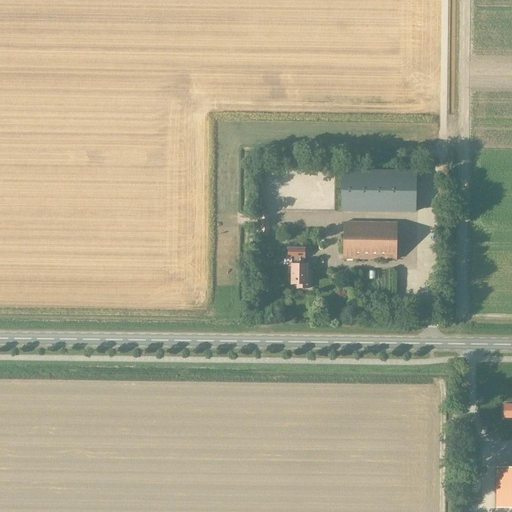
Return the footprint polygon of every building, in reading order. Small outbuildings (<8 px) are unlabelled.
[(342,211),(415,212),(416,172),(343,171),(342,211)] [(260,213),(260,236),(269,236),(269,228),(267,228),(267,213),(260,213)] [(395,259),(396,223),(343,222),(343,258),(395,259)] [(304,249),(288,248),(288,257),(291,257),(291,264),(289,264),(288,273),(291,273),(291,284),(297,284),(297,288),(309,288),(309,277),(306,277),(306,265),(302,265),(303,257),(304,258),(304,249)] [(511,404),(504,404),(503,418),(511,417),(511,404)] [(511,467),(496,467),(496,507),(511,507),(511,467)]
